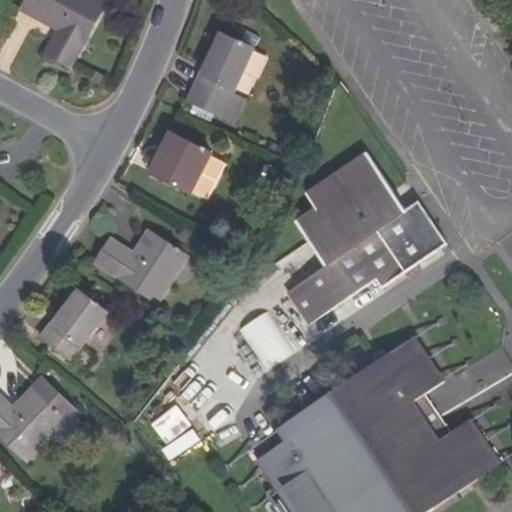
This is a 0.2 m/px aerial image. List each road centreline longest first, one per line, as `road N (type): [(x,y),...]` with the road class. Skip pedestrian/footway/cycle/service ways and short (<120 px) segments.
road 1 (residential): [(0,311),(109,148)]
road 2 (residential): [(109,148),(174,0)]
road 3 (residential): [(109,148),(0,88)]
